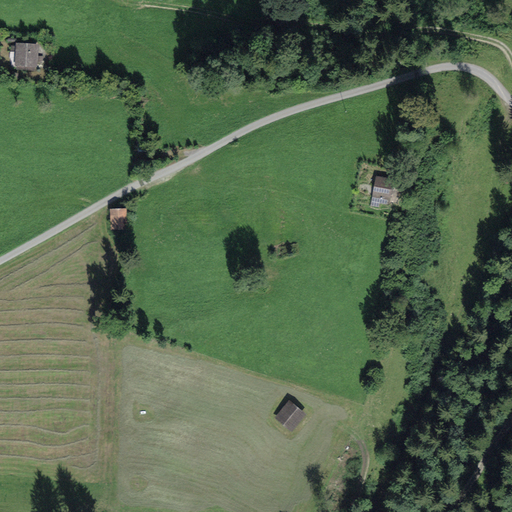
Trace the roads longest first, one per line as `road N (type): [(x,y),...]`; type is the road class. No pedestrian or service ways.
road 1 (unclassified): [(511,102),(483,73),(451,65),(299,107),(0,258)]
road 2 (track): [(511,59),(491,40),(452,32),(297,29),(119,0)]
